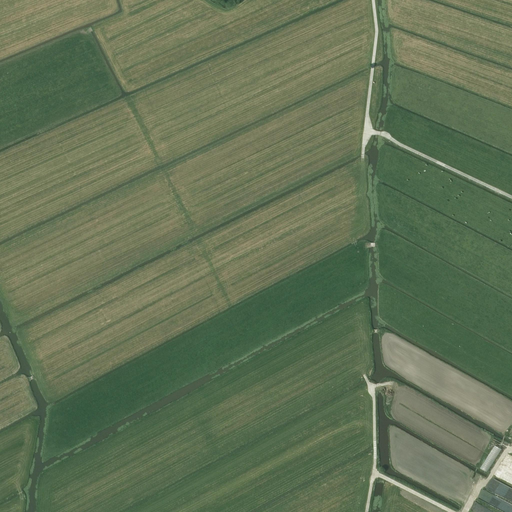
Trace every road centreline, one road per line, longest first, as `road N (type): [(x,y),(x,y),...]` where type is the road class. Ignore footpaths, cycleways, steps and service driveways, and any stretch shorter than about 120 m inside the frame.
road 1 (track): [(511,198),(364,132)]
road 2 (track): [(362,158),(373,0)]
road 3 (track): [(511,449),(387,383)]
road 4 (track): [(366,511),(375,448),(372,392),(363,374)]
